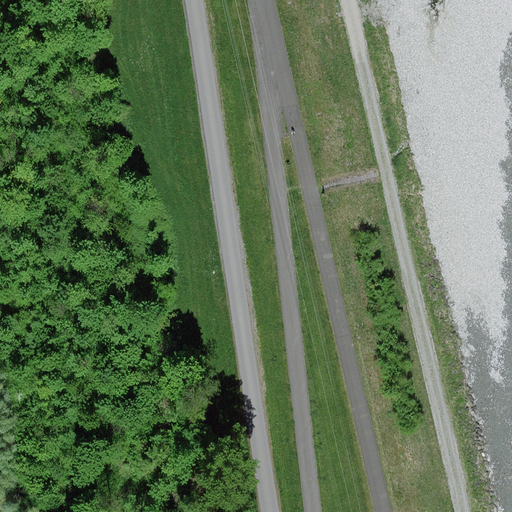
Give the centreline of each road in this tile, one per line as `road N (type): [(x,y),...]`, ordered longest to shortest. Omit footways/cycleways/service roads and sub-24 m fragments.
road 1 (track): [(266,0),(382,511)]
road 2 (track): [(346,0),(460,511)]
road 3 (track): [(314,511),(277,154),(277,49)]
